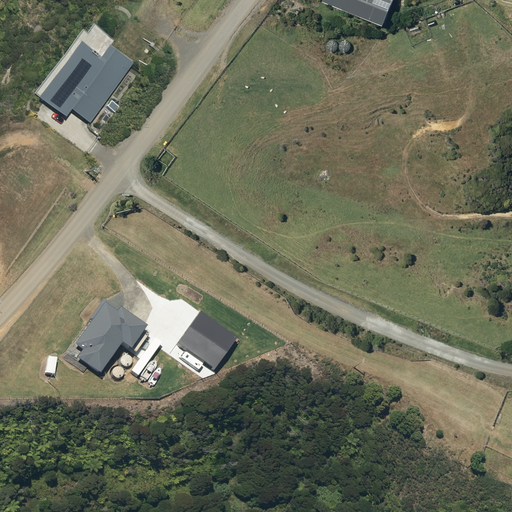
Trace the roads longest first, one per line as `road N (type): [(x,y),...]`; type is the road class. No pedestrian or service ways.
road 1 (track): [(121,175),(346,313),(511,369)]
road 2 (residential): [(0,314),(121,175),(248,0)]
